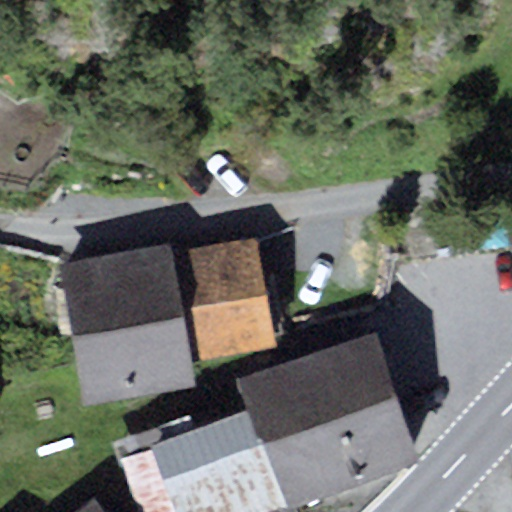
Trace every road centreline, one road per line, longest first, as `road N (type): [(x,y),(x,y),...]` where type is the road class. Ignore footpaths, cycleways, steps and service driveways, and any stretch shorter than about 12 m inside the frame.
road 1 (residential): [(0,220),(38,227),(158,223),(440,169),(511,163)]
road 2 (primary): [(511,398),(402,511)]
